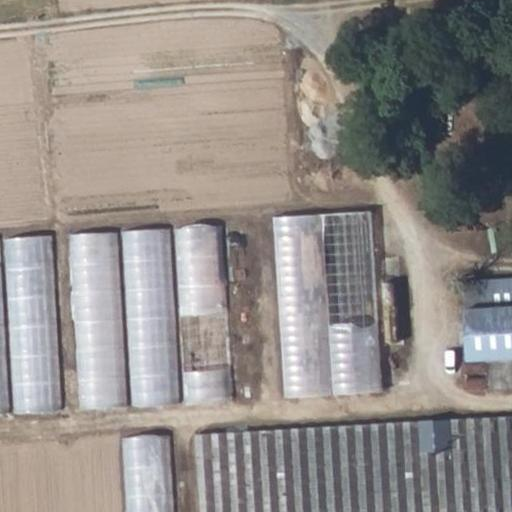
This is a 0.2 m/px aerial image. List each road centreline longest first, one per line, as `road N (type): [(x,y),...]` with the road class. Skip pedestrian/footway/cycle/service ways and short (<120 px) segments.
road 1 (track): [(461,0),(0,37)]
road 2 (track): [(272,16),(347,62),(380,119),(428,249),(442,378)]
